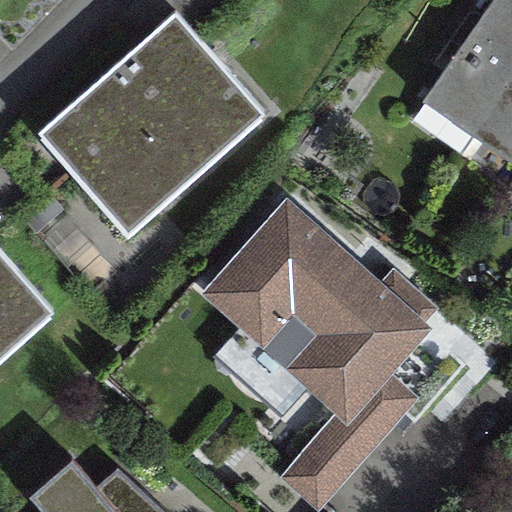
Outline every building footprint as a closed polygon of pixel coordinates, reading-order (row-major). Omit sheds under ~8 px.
[(181,0),(159,0),(38,109),(130,211),(264,91),(181,0)] [(511,151),(511,0),(500,0),(433,97),(511,151)] [(290,453),(335,492),(428,385),(399,360),(442,311),(292,181),(209,276),(250,311),(244,339),(252,360),(275,373),(299,379),(317,369),(343,392),(290,453)] [(0,211),(0,355),(72,293),(0,211)] [(47,511),(179,511),(130,460),(115,474),(81,438),(36,481),(57,502),(47,511)]
